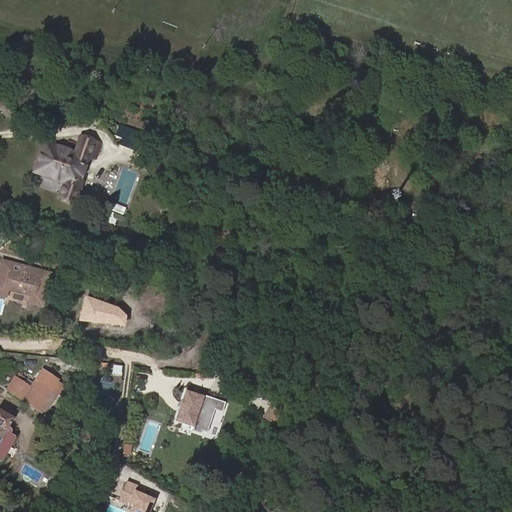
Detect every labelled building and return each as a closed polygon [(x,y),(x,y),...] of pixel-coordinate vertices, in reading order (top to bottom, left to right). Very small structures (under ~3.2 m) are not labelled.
[(81,157),(44,144),(33,172),(69,186),(64,201),(74,204),(92,158),(98,160),(103,146),(88,140),(81,157)] [(172,189),(183,157),(172,153),(173,150),(156,144),(154,152),(169,157),(159,185),(172,189)] [(115,214),(112,213),(108,222),(115,225),(117,219),(114,218),(115,214)] [(2,261),(0,270),(0,277),(9,281),(7,289),(32,296),(30,303),(41,306),(50,274),(2,261)] [(9,281),(0,277),(0,294),(5,296),(7,289),(9,281)] [(118,365),(101,363),(100,369),(117,371),(118,365)] [(219,373),(230,377),(234,368),(222,364),(219,373)] [(234,368),(230,377),(237,379),(239,370),(234,368)] [(52,389),(38,410),(44,414),(63,386),(57,382),(58,380),(42,370),(36,378),(52,389)] [(7,390),(38,410),(52,389),(36,378),(30,387),(15,377),(7,390)] [(186,390),(175,421),(194,428),(199,412),(204,397),(186,390)] [(0,461),(2,460),(15,439),(14,435),(11,433),(11,432),(12,431),(12,430),(11,430),(11,429),(11,428),(10,427),(9,427),(9,426),(14,418),(0,410),(0,461)] [(208,415),(199,412),(194,428),(203,430),(208,415)] [(125,511),(150,511),(146,510),(152,495),(137,489),(139,483),(126,478),(118,500),(129,504),(125,511)]
